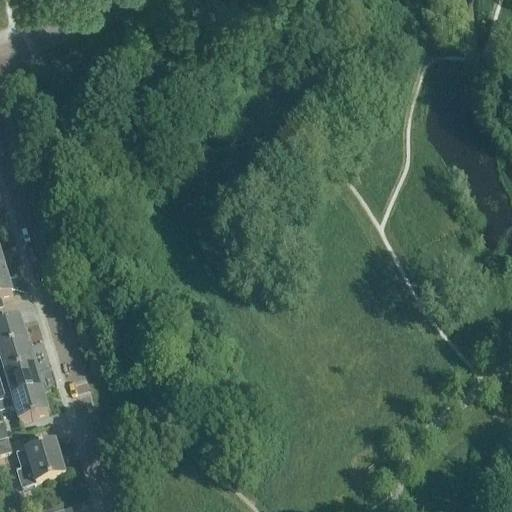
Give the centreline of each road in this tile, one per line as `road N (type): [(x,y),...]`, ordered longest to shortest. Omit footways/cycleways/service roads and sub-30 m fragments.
road 1 (residential): [(115,511),(0,123)]
road 2 (residential): [(0,59),(119,0)]
